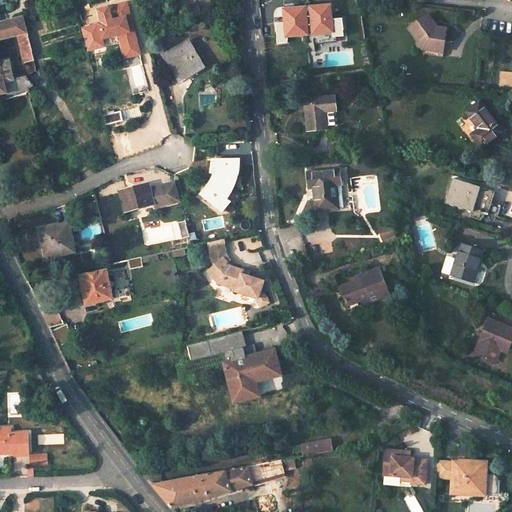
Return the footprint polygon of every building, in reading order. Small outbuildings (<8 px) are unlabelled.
[(129,35),(133,34),(125,3),(107,8),(109,16),(123,12),(129,35)] [(180,11),(183,20),(201,15),(198,6),(180,11)] [(129,35),(123,12),(109,16),(107,8),(98,10),(100,18),(97,19),(102,38),(118,34),(124,57),(138,54),(133,34),(129,35)] [(286,36),(307,34),(305,8),(284,10),(286,36)] [(424,54),(437,56),(439,40),(444,41),(445,30),(436,28),(426,15),(408,28),(418,42),(417,48),(425,49),(424,54)] [(11,96),(29,92),(28,89),(31,86),(25,78),(25,77),(12,80),(8,62),(0,63),(0,39),(16,35),(27,32),(23,16),(0,22),(0,92),(9,90),(11,96)] [(33,59),(27,32),(16,35),(22,62),(33,59)] [(444,41),(439,40),(437,56),(443,57),(445,41),(444,41)] [(190,69),(192,73),(202,67),(187,41),(164,54),(177,77),(190,69)] [(179,80),(192,73),(190,69),(177,77),(179,80)] [(500,72),(499,82),(510,83),(511,73),(500,72)] [(306,130),(325,128),(323,109),(334,108),(332,94),(303,98),(306,130)] [(474,137),(483,149),(503,132),(479,102),(466,113),(481,131),(474,137)] [(238,160),(212,160),(209,173),(212,173),(211,176),(211,179),(209,182),(208,185),(207,188),(205,190),(202,195),(222,212),(230,201),(227,199),(229,196),(230,193),(232,190),(233,186),(235,181),(236,176),(236,173),(237,169),(238,165),(238,162),(238,160)] [(317,209),(344,205),(339,168),(306,173),(308,187),(314,186),(317,209)] [(453,180),(444,204),(472,214),(470,218),(480,222),(483,215),(486,216),(494,195),(453,180)] [(176,182),(169,184),(172,199),(174,203),(181,202),(176,182)] [(132,188),(121,190),(126,211),(154,204),(155,208),(174,203),(172,199),(169,184),(150,189),(149,186),(133,190),(132,188)] [(41,229),(47,257),(75,251),(69,223),(41,229)] [(42,258),(47,257),(41,229),(36,230),(42,258)] [(255,299),(260,308),(270,303),(265,293),(261,292),(265,280),(248,276),(241,273),(242,270),(230,265),(229,263),(231,260),(227,255),(224,239),(206,243),(211,263),(213,265),(206,271),(217,284),(218,285),(234,290),(233,292),(255,299)] [(448,275),(469,283),(481,251),(460,243),(448,275)] [(172,250),(173,256),(185,253),(184,248),(172,250)] [(128,259),(131,270),(144,267),(143,264),(159,259),(158,253),(128,259)] [(341,288),(348,306),(377,295),(378,297),(389,293),(380,268),(361,276),(363,279),(341,288)] [(81,276),(86,303),(113,297),(108,270),(81,276)] [(475,352),(493,361),(502,342),(511,346),(511,344),(511,327),(491,317),(475,352)] [(226,363),(236,400),(260,394),(256,380),(282,373),(276,349),(257,354),(246,357),(243,346),(246,345),(242,330),(208,339),(212,355),(225,352),(228,363),(226,363)] [(243,346),(246,357),(257,354),(254,343),(246,345),(243,346)] [(0,449),(8,449),(8,454),(26,453),(25,431),(7,432),(7,426),(0,427),(0,449)] [(319,452),(335,450),(332,438),(317,440),(319,452)] [(410,483),(424,484),(426,460),(413,459),(413,458),(408,458),(404,457),(404,451),(384,449),(382,474),(400,476),(411,477),(410,481),(410,483)] [(50,453),(32,454),(31,466),(50,466),(50,453)] [(493,473),(484,472),(485,460),(456,458),(450,457),(450,458),(437,457),(436,477),(448,478),(447,487),(466,488),(466,493),(482,494),(482,492),(496,493),(497,477),(493,473)] [(282,459),(249,465),(253,484),(284,475),(282,459)] [(161,494),(173,507),(241,488),(253,484),(249,465),(152,483),(161,494)]
